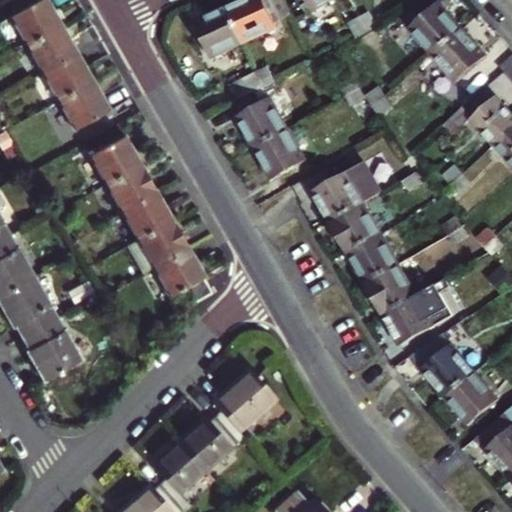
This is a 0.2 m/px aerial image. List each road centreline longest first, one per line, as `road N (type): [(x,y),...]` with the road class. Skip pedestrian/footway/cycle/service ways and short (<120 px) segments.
road 1 (residential): [(119,17),(264,274)]
road 2 (residential): [(264,274),(354,426),(429,511)]
road 3 (residential): [(264,274),(61,481)]
road 4 (residential): [(0,377),(61,481)]
